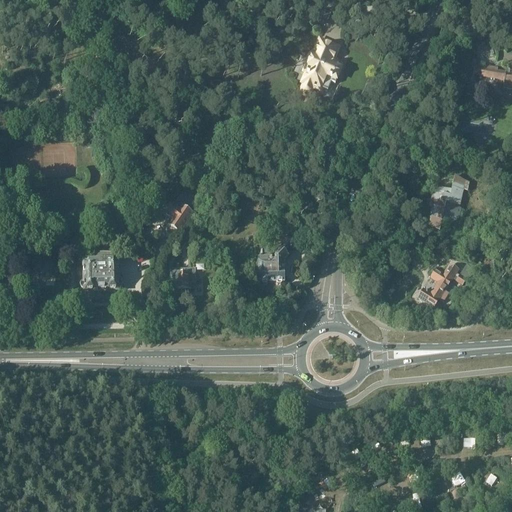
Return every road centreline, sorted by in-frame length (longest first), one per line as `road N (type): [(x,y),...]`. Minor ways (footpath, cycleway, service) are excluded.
road 1 (secondary): [(335,267),(339,230),(437,0)]
road 2 (primary): [(0,362),(160,368)]
road 3 (primary): [(159,353),(0,361)]
road 4 (primary): [(303,342),(280,350),(159,353)]
road 5 (primary): [(160,368),(302,373)]
